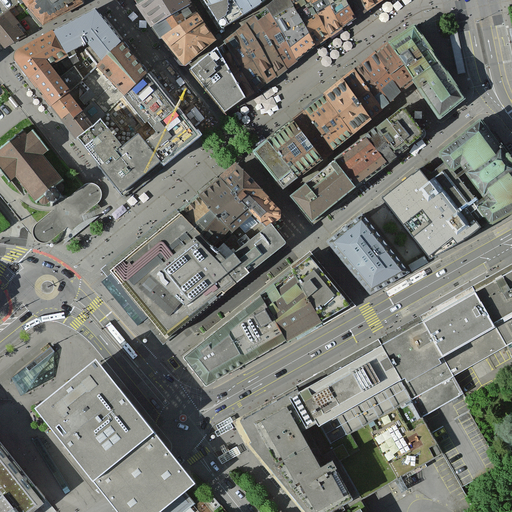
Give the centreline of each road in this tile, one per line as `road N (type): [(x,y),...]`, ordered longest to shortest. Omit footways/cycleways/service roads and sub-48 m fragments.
road 1 (secondary): [(511,237),(196,412)]
road 2 (residential): [(113,202),(1,66),(91,0)]
road 3 (secondary): [(182,405),(66,279)]
road 4 (secondary): [(57,304),(168,420)]
road 5 (unknown): [(439,494),(477,463),(446,416),(414,443)]
